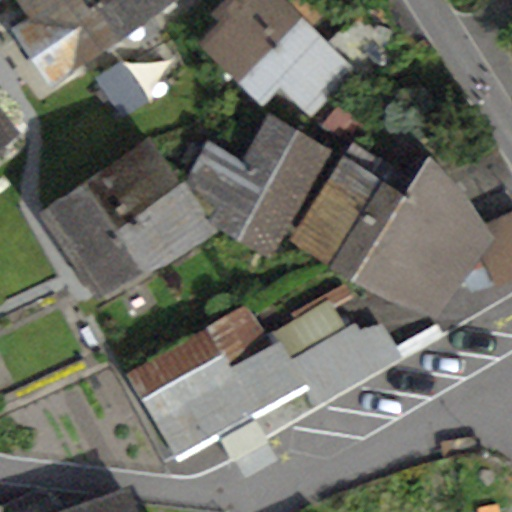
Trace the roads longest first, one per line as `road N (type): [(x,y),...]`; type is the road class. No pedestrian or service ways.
road 1 (residential): [(0,469),(277,501)]
road 2 (residential): [(511,392),(277,501)]
road 3 (residential): [(421,0),(511,142)]
